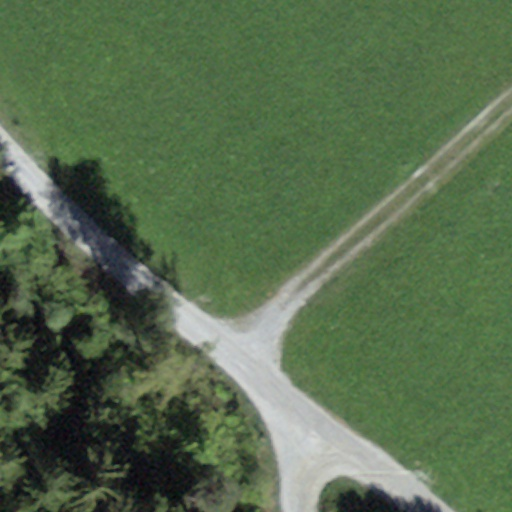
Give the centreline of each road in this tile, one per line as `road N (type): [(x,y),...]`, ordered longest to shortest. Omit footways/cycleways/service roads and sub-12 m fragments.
road 1 (track): [(0,135),(325,428)]
road 2 (track): [(236,340),(511,89)]
road 3 (track): [(325,428),(438,511)]
